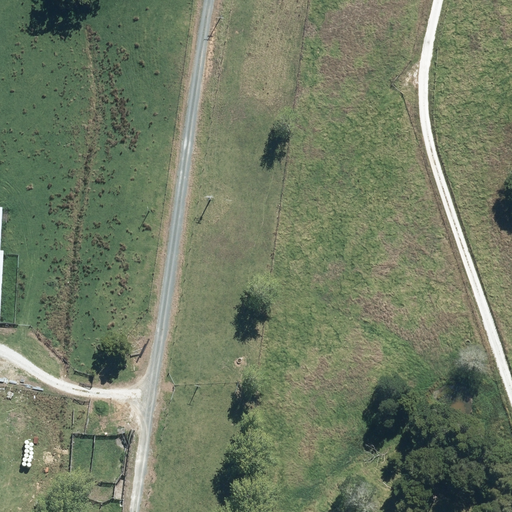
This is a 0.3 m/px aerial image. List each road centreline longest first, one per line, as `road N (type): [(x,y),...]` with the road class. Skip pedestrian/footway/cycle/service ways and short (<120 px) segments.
road 1 (track): [(130,511),(209,0)]
road 2 (track): [(437,0),(417,80),(428,149),(511,447)]
